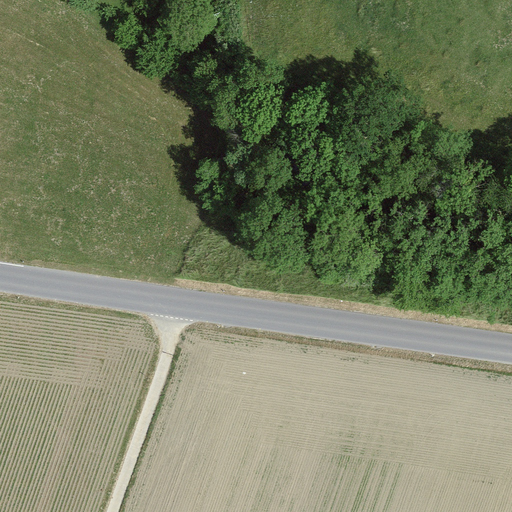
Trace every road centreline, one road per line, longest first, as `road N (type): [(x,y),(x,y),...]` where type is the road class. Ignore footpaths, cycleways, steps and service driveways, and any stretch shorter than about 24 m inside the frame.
road 1 (tertiary): [(511,351),(0,277)]
road 2 (track): [(106,511),(177,305)]
